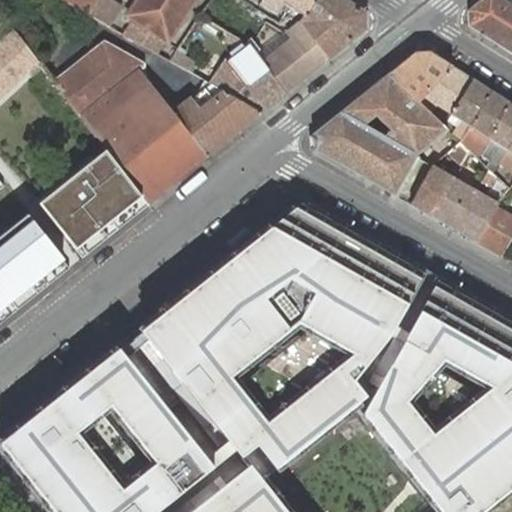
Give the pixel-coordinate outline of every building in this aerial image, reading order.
[(0,0),(0,11),(13,0),(0,0)] [(61,0),(64,2),(88,15),(97,0),(61,0)] [(110,27),(118,15),(123,8),(109,0),(97,0),(88,15),(110,27)] [(125,36),(155,53),(167,34),(171,37),(195,0),(138,0),(125,20),(133,25),(125,36)] [(303,16),(313,0),(261,0),(260,4),(277,15),(284,4),(289,7),(303,16)] [(299,23),(328,59),(366,30),(365,13),(344,0),(313,0),(303,16),(299,23)] [(511,0),(481,0),(468,11),(469,25),(494,41),(511,52),(511,0)] [(110,27),(114,30),(122,17),(118,15),(110,27)] [(133,25),(125,20),(117,32),(125,36),(133,25)] [(286,93),(328,59),(299,23),(286,32),(291,38),(261,62),(286,93)] [(256,55),(261,62),(291,38),(286,32),(261,51),(256,55)] [(0,102),(41,65),(14,35),(0,47),(0,102)] [(150,204),(261,114),(211,86),(210,85),(173,114),(140,71),(144,67),(143,65),(103,41),(53,81),(57,87),(106,150),(150,204)] [(256,55),(261,51),(255,43),(250,47),(256,55)] [(261,114),(286,93),(261,62),(256,55),(250,47),(248,46),(227,62),(211,86),(261,114)] [(417,102),(451,67),(429,53),(415,54),(389,75),(417,102)] [(451,115),(472,80),(451,67),(417,102),(431,115),(431,114),(436,106),(451,115)] [(390,141),(415,155),(447,129),(443,126),(431,115),(417,102),(389,75),(340,114),(390,141)] [(469,126),(491,92),(472,80),(451,115),(464,123),(460,129),(465,132),(469,126)] [(488,138),(509,104),(491,92),(469,126),(465,132),(459,141),(461,143),(470,151),(471,152),(476,157),(484,144),(488,138)] [(488,169),(492,172),(501,158),(511,140),(511,105),(509,104),(488,138),(484,144),(476,157),(488,169)] [(447,121),(451,115),(436,106),(431,114),(446,123),(447,121)] [(313,149),(367,180),(390,141),(340,114),(312,136),(313,149)] [(447,121),(460,129),(464,123),(451,115),(447,121)] [(511,140),(501,158),(507,162),(511,154),(511,140)] [(367,180),(393,194),(400,181),(415,155),(390,141),(367,180)] [(464,157),(470,151),(461,143),(455,149),(464,157)] [(40,203),(83,257),(150,204),(106,150),(40,203)] [(465,162),(484,177),(488,169),(476,157),(471,152),(465,162)] [(409,203),(433,217),(455,178),(459,172),(454,169),(450,175),(432,165),(409,203)] [(490,186),(496,176),(492,172),(488,169),(484,177),(482,182),(490,186)] [(459,172),(455,178),(472,188),(476,181),(459,172)] [(433,217),(455,229),(477,190),(481,184),(476,181),(472,188),(455,178),(433,217)] [(455,229),(476,241),(484,229),(496,207),(499,202),(477,190),(455,229)] [(479,511),(511,487),(511,320),(292,193),(153,308),(0,430),(0,456),(44,511),(279,511),(254,481),(350,405),(435,511),(479,511)] [(496,253),(501,256),(509,243),(511,238),(511,216),(496,207),(484,229),(476,241),(486,247),(496,253)] [(0,322),(67,269),(22,215),(0,232),(0,322)]
